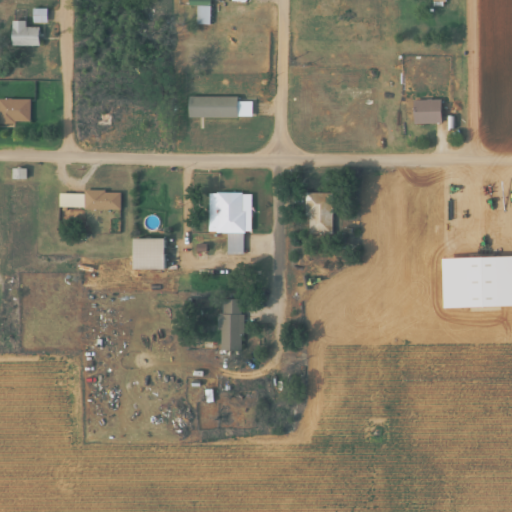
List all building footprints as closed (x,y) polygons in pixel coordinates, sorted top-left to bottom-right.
[(208,0),(186,0),(187,5),(194,5),(194,25),(209,25),(208,0)] [(45,9),(31,9),(31,22),(45,22),(45,9)] [(37,46),(37,27),(23,27),(23,20),(10,20),(10,46),(37,46)] [(187,97),(187,118),(235,118),(235,97),(187,97)] [(29,100),(0,99),(0,123),(29,123),(29,100)] [(411,100),(411,124),(440,124),(440,100),(411,100)] [(119,192),(57,192),(57,209),(119,209),(119,192)] [(242,194),(215,193),(214,233),(226,234),(226,254),(241,254),(242,194)] [(304,234),(330,234),(330,193),(304,193),(304,234)] [(132,270),(163,270),(163,238),(132,238),(132,270)] [(511,255),(440,257),(441,308),(511,306),(511,255)] [(241,299),(218,299),(218,350),(241,350),(241,299)]
